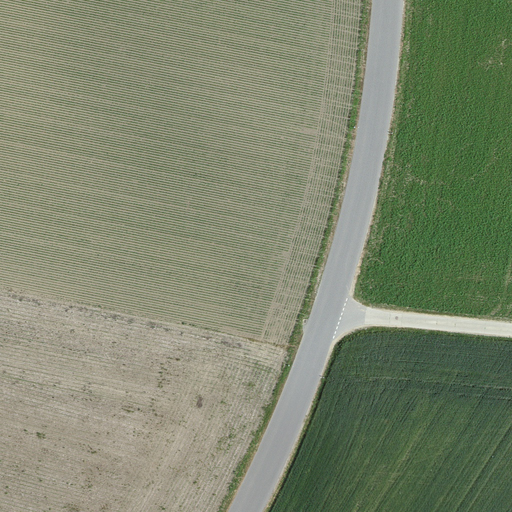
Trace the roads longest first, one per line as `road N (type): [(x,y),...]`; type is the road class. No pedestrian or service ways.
road 1 (tertiary): [(247,511),(287,434),(330,313),(367,152),(386,0)]
road 2 (track): [(511,331),(330,313)]
